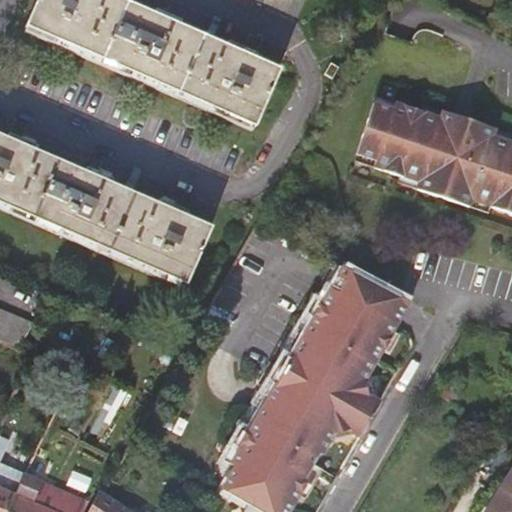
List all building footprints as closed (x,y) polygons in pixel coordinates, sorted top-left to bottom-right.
[(248,132),(275,74),(110,0),(35,0),(21,31),(248,132)] [(511,17),(492,8),(479,22),(479,23),(511,40),(511,17)] [(493,203),(511,209),(511,60),(460,43),(457,51),(383,26),(360,95),(373,100),(356,149),(375,156),(372,163),(398,171),(419,178),(416,185),(470,203),(472,196),(493,203)] [(335,68),(326,63),(320,74),(329,78),(335,68)] [(0,206),(181,287),(208,230),(0,139),(0,206)] [(354,157),(372,163),(375,156),(356,149),(354,157)] [(396,179),(416,185),(419,178),(398,171),(396,179)] [(490,210),(493,203),(472,196),(470,203),(490,210)] [(396,319),(407,301),(349,270),(339,287),(335,294),(328,289),(322,300),(314,314),(291,353),(276,379),(251,422),(243,435),(233,452),(236,454),(220,482),(247,498),(239,511),(282,511),(294,493),(301,497),(319,467),(311,463),(328,435),(349,430),(357,435),(376,402),(367,397),(362,377),(380,347),(387,334),(396,319)] [(322,300),(315,296),(306,310),(314,314),(322,300)] [(0,346),(17,353),(27,331),(10,324),(0,320),(0,346)] [(40,336),(27,331),(17,353),(31,358),(40,336)] [(395,338),(387,334),(380,347),(387,351),(395,338)] [(276,379),(291,353),(284,348),(268,374),(276,379)] [(100,441),(127,393),(115,386),(89,434),(100,441)] [(0,489),(0,449),(20,407),(10,402),(0,423),(0,511),(4,511),(13,494),(0,489)] [(21,417),(46,429),(50,421),(25,409),(21,417)] [(251,422),(243,418),(236,430),(243,435),(251,422)] [(31,459),(28,465),(34,467),(38,461),(43,464),(48,454),(37,448),(31,459)] [(13,472),(22,476),(28,465),(31,459),(22,454),(13,472)] [(511,511),(511,470),(485,511),(511,511)] [(76,511),(82,501),(22,476),(13,494),(4,511),(76,511)] [(85,511),(131,511),(121,505),(98,491),(97,491),(85,511)]
